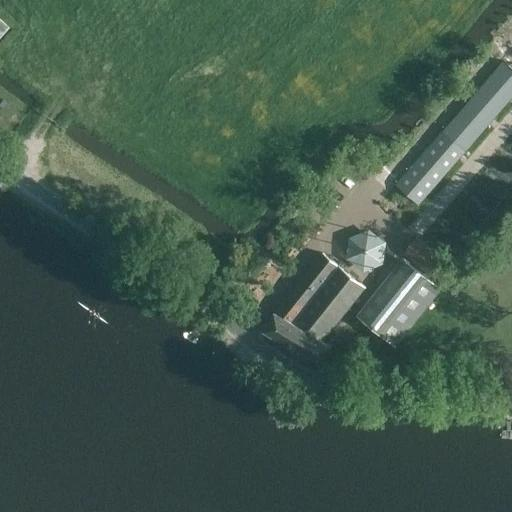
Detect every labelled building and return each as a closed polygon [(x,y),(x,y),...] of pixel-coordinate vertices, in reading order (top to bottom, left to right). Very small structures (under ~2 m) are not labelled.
[(0,38),(8,29),(0,21),(0,38)] [(418,205),(511,97),(511,69),(504,62),(396,185),(418,205)] [(417,238),(404,254),(432,277),(445,261),(417,238)] [(404,254),(358,313),(399,341),(442,286),(404,254)] [(322,342),(365,288),(322,255),(275,313),(264,332),(320,365),(331,347),(322,342)]
